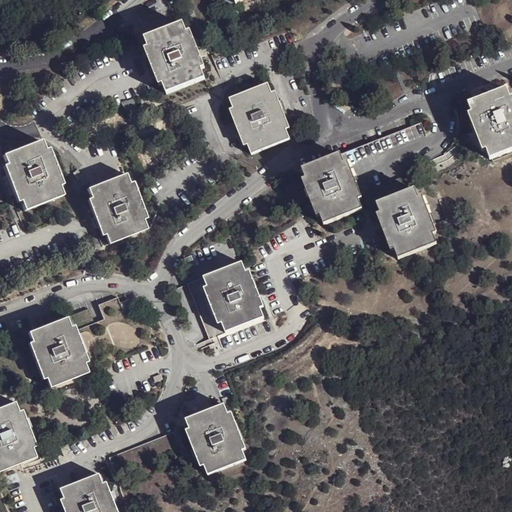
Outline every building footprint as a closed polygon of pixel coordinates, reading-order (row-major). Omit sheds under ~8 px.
[(182,21),(143,38),(150,55),(144,58),(153,77),(159,75),(167,93),(204,77),(182,21)] [(266,81),(230,97),(251,150),(289,136),(281,118),(287,116),(279,97),(273,99),(266,81)] [(464,101),(487,155),(511,144),(511,106),(504,86),(464,101)] [(136,95),(124,100),(127,108),(139,104),(136,95)] [(339,150),(301,166),(305,175),(309,184),(312,183),(320,202),(317,203),(320,211),(324,220),(363,204),(358,194),(344,160),(348,159),(350,163),(424,133),(418,119),(340,151),(339,150)] [(41,139),(2,154),(10,171),(18,190),(25,209),(64,195),(41,139)] [(344,160),(358,194),(363,192),(359,185),(363,183),(356,165),(351,167),(350,163),(348,159),(344,160)] [(80,167),(75,170),(82,177),(85,173),(80,167)] [(126,169),(87,186),(95,205),(89,208),(97,226),(103,223),(112,241),(150,225),(126,169)] [(403,173),(365,189),(370,201),(376,198),(382,212),(383,216),(387,215),(395,234),(392,236),(394,243),(398,251),(437,235),(433,226),(421,196),(415,182),(408,185),(403,173)] [(309,184),(305,175),(301,177),(316,212),(320,211),(317,203),(320,202),(312,183),(309,184)] [(421,196),(433,226),(437,224),(435,217),(439,216),(432,197),(427,199),(425,194),(421,196)] [(376,214),(389,245),(394,243),(392,236),(395,234),(387,215),(383,216),(382,212),(376,214)] [(192,253),(183,257),(185,266),(196,261),(192,253)] [(242,258),(190,279),(213,335),(264,313),(242,258)] [(133,306),(143,302),(139,293),(130,297),(133,306)] [(94,322),(88,308),(66,317),(89,373),(158,343),(147,316),(138,319),(130,297),(121,301),(118,295),(99,305),(103,318),(94,322)] [(66,317),(28,333),(51,388),(89,373),(66,317)] [(227,402),(234,399),(231,391),(224,394),(227,402)] [(227,402),(189,418),(192,427),(189,429),(204,466),(208,464),(211,473),(250,457),(227,402)] [(17,403),(0,410),(0,470),(2,475),(41,460),(17,403)] [(177,430),(114,458),(120,472),(183,446),(177,430)] [(105,475),(68,491),(72,501),(68,502),(71,511),(119,511),(115,504),(121,501),(116,492),(113,493),(105,475)]
